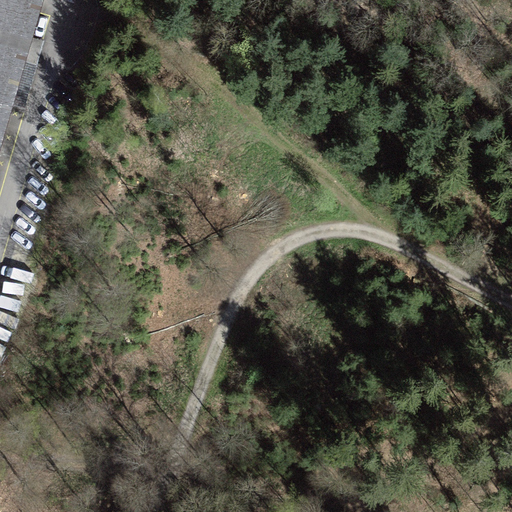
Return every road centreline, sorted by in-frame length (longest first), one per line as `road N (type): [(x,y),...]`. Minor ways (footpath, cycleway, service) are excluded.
road 1 (track): [(155,511),(238,296),(277,250),(329,228),(360,228),(511,296)]
road 2 (track): [(98,7),(193,53),(263,113),(360,228)]
road 3 (unknown): [(50,0),(55,12),(41,82),(0,219)]
